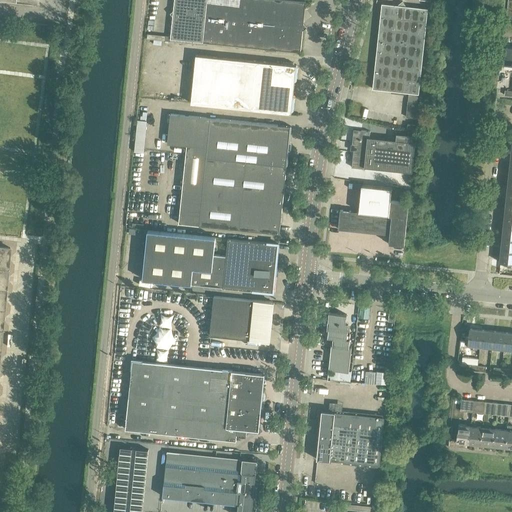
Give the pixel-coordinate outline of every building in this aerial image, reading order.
[(301,53),(303,31),(307,28),(304,24),(306,2),(289,0),(174,0),(171,37),(166,36),(148,35),(147,40),(165,41),(170,42),(171,39),(203,42),(301,53)] [(382,4),(377,47),(423,52),(428,9),(382,4)] [(423,52),(377,47),(373,89),(419,94),(423,52)] [(511,65),(511,48),(505,48),(503,65),(511,65)] [(279,64),(196,55),(191,104),(291,115),(291,113),(293,111),(295,99),(291,94),(292,85),(297,81),(298,69),(296,67),(297,65),(295,65),(293,63),(281,62),(279,64)] [(408,101),(406,117),(417,118),(418,102),(408,101)] [(178,224),(199,226),(280,234),(287,164),(290,134),(277,133),(278,126),(170,114),(167,144),(186,146),(178,224)] [(277,133),(290,134),(290,127),(278,126),(277,133)] [(370,132),(354,130),(352,145),(354,146),(352,168),(365,169),(366,168),(413,172),(415,142),(411,142),(412,135),(400,134),(399,141),(370,138),(370,132)] [(360,212),(340,210),(338,230),(390,235),(389,244),(405,246),(409,203),(391,201),(392,189),(362,186),(360,212)] [(511,228),(504,227),(503,239),(511,240),(511,228)] [(228,239),(226,256),(214,255),(216,238),(148,231),(143,280),(192,285),(193,276),(224,279),(223,288),(274,293),(279,244),(228,239)] [(511,240),(503,239),(501,251),(511,252),(511,240)] [(0,353),(10,248),(0,247),(0,353)] [(511,252),(501,251),(500,263),(511,264),(511,252)] [(268,342),(272,302),(214,296),(210,336),(268,342)] [(349,348),(350,341),(350,339),(347,339),(349,325),(346,325),(347,315),(329,313),(327,330),(329,330),(328,338),(334,339),(333,346),(332,346),(329,370),(331,371),(349,372),(352,348),(349,348)] [(480,347),(482,330),(470,329),(468,345),(480,347)] [(482,330),(480,347),(492,348),(494,331),(482,330)] [(494,331),(492,348),(504,349),(506,333),(494,331)] [(236,440),(237,429),(258,430),(263,374),(233,371),(133,361),(126,429),(236,440)] [(351,373),(349,372),(331,371),(330,380),(350,382),(351,373)] [(332,461),(380,466),(385,417),(335,412),(322,411),(317,460),(327,461),(327,463),(331,464),(332,461)] [(457,442),(469,444),(471,426),(459,425),(457,442)] [(483,428),(471,426),(469,444),(481,445),(483,428)] [(495,429),(483,428),(481,445),(493,446),(495,429)] [(493,446),(505,447),(507,430),(495,429),(493,446)] [(142,511),(149,450),(121,447),(114,511),(142,511)] [(168,452),(163,497),(236,504),(234,511),(249,511),(251,506),(252,506),(257,463),(240,461),(240,459),(168,452)]
